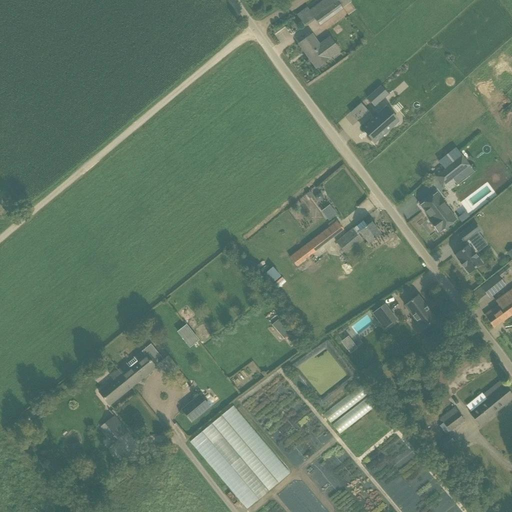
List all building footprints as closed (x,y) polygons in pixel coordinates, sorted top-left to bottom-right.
[(336,0),(325,0),(309,12),(320,26),(343,9),(337,1),(336,0)] [(316,68),(340,51),(330,37),(320,44),(313,34),(299,44),(316,68)] [(366,98),(375,108),(389,95),(380,86),(366,98)] [(381,115),(363,130),(375,144),(397,125),(391,118),(386,121),(381,115)] [(462,155),(444,169),(452,180),(470,166),(462,155)] [(432,221),(430,223),(437,233),(440,231),(441,233),(457,220),(450,212),(448,213),(442,205),(445,203),(437,193),(420,206),(432,221)] [(330,204),(321,210),(330,221),(338,214),(330,204)] [(458,219),(461,223),(469,217),(465,212),(458,219)] [(367,226),(363,221),(336,243),(345,255),(364,240),(368,244),(380,235),(371,223),(367,226)] [(297,266),(342,231),(336,222),(290,257),(297,266)] [(468,246),(455,256),(455,257),(460,263),(463,268),(464,267),(468,273),(469,274),(482,264),(482,263),(475,254),(487,245),(477,233),(480,231),(474,224),(458,236),(464,243),(465,243),(468,246)] [(273,267),(263,275),(271,284),(281,276),(273,267)] [(503,288),(503,284),(496,275),(481,287),(489,299),(503,288)] [(511,315),(511,289),(496,301),(498,305),(484,315),(494,328),(511,315)] [(418,296),(405,306),(423,330),(436,320),(418,296)] [(384,305),(373,313),(381,325),(393,316),(384,305)] [(292,332),(280,318),(272,325),(284,339),(292,332)] [(131,327),(124,333),(129,339),(136,333),(131,327)] [(350,353),(358,347),(349,335),(341,341),(350,353)] [(134,357),(118,370),(131,387),(147,375),(156,367),(143,350),(134,357)] [(169,355),(158,364),(164,371),(175,363),(169,355)] [(98,392),(109,405),(131,387),(118,370),(116,371),(115,370),(109,375),(113,380),(98,392)] [(511,399),(511,395),(500,381),(483,395),(487,399),(469,413),(479,426),(511,399)] [(377,405),(362,385),(324,415),(339,435),(377,405)] [(191,423),(210,407),(200,394),(181,410),(191,423)] [(189,442),(247,509),(290,472),(233,405),(189,442)] [(449,432),(464,421),(454,408),(440,418),(449,432)] [(118,441),(127,433),(114,416),(105,424),(118,441)] [(454,442),(449,435),(438,444),(443,451),(454,442)] [(439,453),(442,450),(438,444),(434,446),(439,453)]
